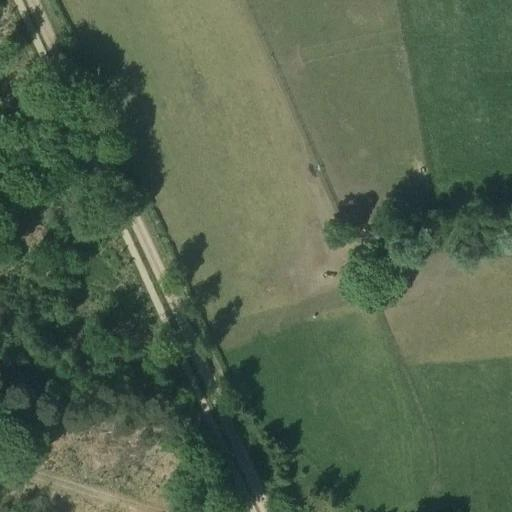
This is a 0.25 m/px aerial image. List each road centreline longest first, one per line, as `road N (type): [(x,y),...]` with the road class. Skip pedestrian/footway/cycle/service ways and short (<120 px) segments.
road 1 (track): [(31,0),(266,511)]
road 2 (track): [(154,511),(0,466)]
